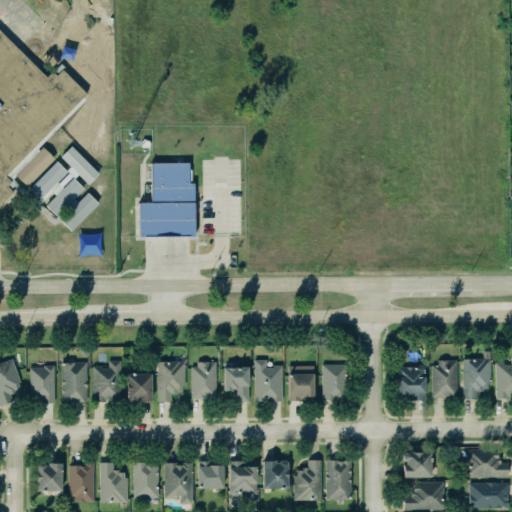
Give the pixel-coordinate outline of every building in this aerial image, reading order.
[(0,32),(44,76),(50,70),(54,75),(60,68),(83,93),(0,177),(0,181),(10,191),(0,201),(0,32)] [(54,159),(42,147),(14,174),(26,186),(54,159)] [(28,188),(41,201),(51,192),(54,196),(44,205),(58,219),(70,230),(98,203),(87,192),(77,202),(74,198),(83,188),(72,177),(62,187),(56,182),(67,172),(56,161),(28,188)] [(150,162),(150,202),(138,202),(138,236),(193,236),(194,182),(187,182),(187,163),(150,162)] [(460,353),(458,398),(478,401),(479,390),(489,391),(491,353),(481,353),(460,353)] [(0,357),(0,402),(24,392),(9,354),(0,357)] [(88,362),(104,361),(104,356),(116,355),(117,383),(108,383),(108,395),(89,396),(88,362)] [(251,355),(251,394),(265,394),(265,399),(279,399),(279,361),(261,361),(261,355),(251,355)] [(58,357),(58,399),(85,399),(84,356),(58,357)] [(153,356),(154,400),(169,400),(169,391),(182,390),(182,356),(153,356)] [(492,361),(492,397),(506,397),(506,395),(511,395),(511,356),(508,356),(508,364),(502,364),(501,361),(492,361)] [(188,363),(193,362),(193,358),(212,357),(213,395),(189,396),(188,363)] [(429,364),(429,397),(455,397),(455,358),(435,358),(435,364),(429,364)] [(318,359),(319,395),(342,394),(341,359),(318,359)] [(219,361),(220,388),(232,387),(233,401),(246,400),(244,360),(219,361)] [(284,362),(285,398),(294,398),(293,392),(310,392),(309,360),(284,362)] [(26,362),(50,361),(52,400),(37,401),(36,391),(28,391),(26,362)] [(391,364),(393,391),(409,390),(409,400),(423,399),(420,362),(391,364)] [(123,365),(123,397),(147,396),(147,364),(123,365)] [(399,448),(400,475),(427,475),(427,447),(419,447),(415,445),(410,447),(399,448)] [(465,448),(464,471),(504,472),(505,458),(498,458),(498,455),(495,454),(496,449),(465,448)] [(256,454),(257,483),(277,482),(278,479),(280,483),(284,483),(283,456),(278,451),(275,455),(266,454),(256,454)] [(302,456),(304,465),(293,466),(289,473),(289,499),(319,499),(319,456),(312,454),(302,456)] [(322,457),(322,496),(347,496),(347,458),(344,456),(334,457),(329,455),(322,457)] [(159,457),(158,497),(171,497),(171,492),(179,493),(179,498),(188,498),(189,459),(186,458),(180,460),(167,458),(159,457)] [(193,459),(194,476),(196,479),(196,484),(221,484),(220,462),(214,458),(193,459)] [(226,460),(240,460),(241,466),(255,466),(255,483),(254,483),(254,493),(237,493),(235,495),(230,495),(228,493),(227,493),(226,460)] [(97,461),(112,461),(112,469),(117,469),(117,471),(122,471),(122,477),(125,477),(125,502),(97,502),(97,461)] [(133,498),(157,497),(157,461),(132,462),(133,498)] [(61,490),(60,462),(35,463),(36,491),(61,490)] [(66,464),(82,464),(82,462),(91,462),(92,501),(73,502),(72,497),(67,497),(66,464)] [(410,478),(410,496),(401,496),(401,507),(440,507),(440,478),(410,478)] [(466,482),(506,482),(506,507),(467,507),(467,500),(461,500),(461,494),(466,494),(466,482)]
